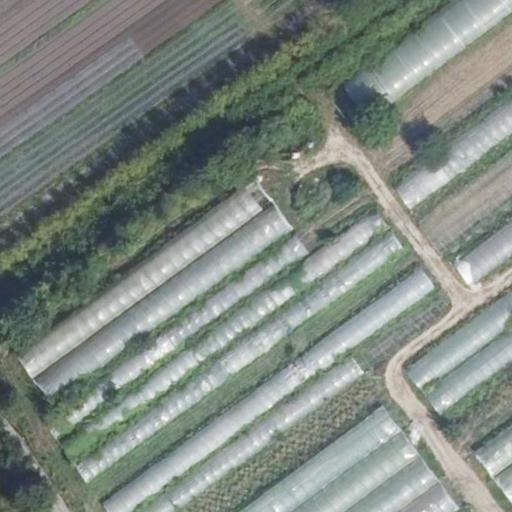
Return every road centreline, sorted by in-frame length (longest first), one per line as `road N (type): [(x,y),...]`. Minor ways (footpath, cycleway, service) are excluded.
road 1 (track): [(511,276),(397,358),(391,375),(486,511)]
road 2 (track): [(466,308),(365,165),(355,154),(325,148)]
